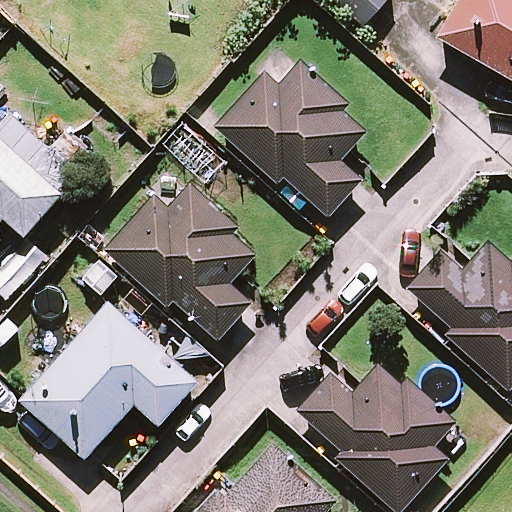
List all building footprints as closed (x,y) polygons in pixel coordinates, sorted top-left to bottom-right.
[(384,0),(330,0),(361,27),(384,0)] [(511,0),(456,0),(435,37),(511,80),(511,0)] [(367,121),(278,51),(217,128),(328,217),(360,177),(338,159),(367,121)] [(34,138),(2,108),(0,109),(0,218),(2,217),(21,235),(85,168),(56,141),(34,138)] [(258,251),(189,188),(168,211),(152,197),(103,250),(165,306),(170,300),(215,340),(250,302),(229,282),(258,251)] [(511,256),(488,236),(461,268),(439,248),(405,288),(449,326),(441,336),(506,391),(511,383),(511,256)] [(194,381),(108,304),(20,401),(82,457),(132,402),(156,423),(194,381)] [(450,423),(377,363),(353,393),(329,373),(289,423),(397,511),(400,511),(445,457),(432,445),(450,423)] [(321,511),(330,502),(268,447),(226,494),(218,487),(195,511),(321,511)]
